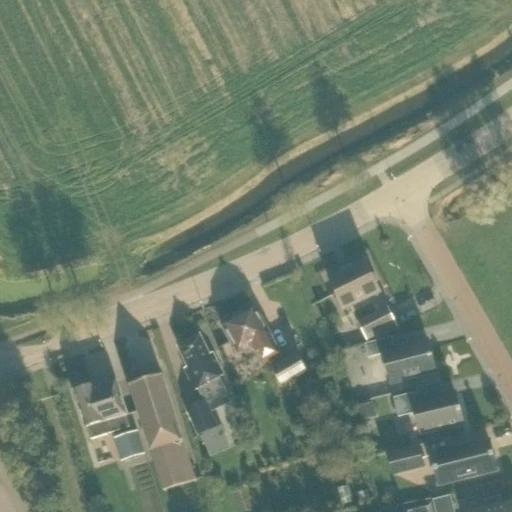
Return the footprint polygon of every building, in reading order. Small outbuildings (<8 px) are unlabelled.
[(43,133),(53,154),(84,138),(73,117),(43,133)] [(341,272),(341,273),(328,279),(343,310),(379,293),(364,261),(351,268),(351,267),(341,272)] [(254,307),(221,325),(239,356),(258,344),(265,357),(278,350),(271,337),(254,307)] [(361,327),(369,343),(398,329),(392,318),(381,323),(379,318),(361,327)] [(184,369),(195,392),(224,378),(213,355),(209,356),(200,337),(178,348),(187,368),(184,369)] [(395,350),(392,338),(365,345),(369,361),(384,357),(391,384),(436,372),(428,341),(395,350)] [(305,371),(295,354),(271,367),(281,385),(305,371)] [(129,385),(151,451),(162,491),(196,481),(162,375),(129,385)] [(93,386),(74,392),(86,429),(87,428),(91,440),(130,428),(127,416),(116,382),(94,389),(93,386)] [(455,395),(431,400),(428,390),(393,398),(398,417),(416,413),(421,436),(438,432),(437,430),(462,424),(455,395)] [(186,410),(198,435),(215,427),(208,410),(204,402),(186,410)] [(360,421),(376,418),(373,403),(357,407),(360,421)] [(138,432),(114,440),(122,463),(145,455),(138,432)] [(431,456),(435,472),(438,486),(497,471),(489,441),(431,456)] [(419,447),(386,455),(392,476),(424,468),(419,447)] [(341,505),(351,502),(347,486),(337,489),(341,505)] [(360,503),(371,500),(368,491),(357,494),(360,503)] [(435,511),(454,511),(450,497),(433,502),(435,511)] [(484,501),(486,511),(481,511),(511,511),(511,504),(503,507),(500,497),(484,501)]
